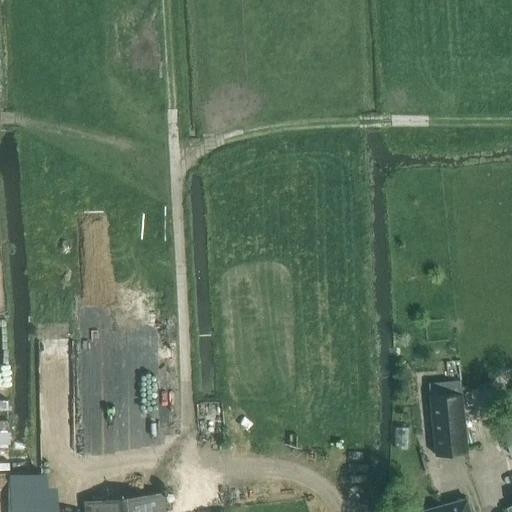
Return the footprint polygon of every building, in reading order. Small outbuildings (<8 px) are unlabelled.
[(110,397),(109,293),(72,294),(74,446),(84,446),(84,452),(120,451),(119,412),(151,411),(150,309),(139,309),(139,301),(120,302),(121,378),(129,378),(129,397),(110,397)] [(409,342),(420,341),(418,321),(407,321),(409,342)] [(69,409),(68,350),(36,350),(38,410),(69,409)] [(429,384),(436,456),(468,453),(461,381),(429,384)] [(167,511),(166,493),(84,502),(85,511),(167,511)] [(470,511),(467,499),(425,511),(470,511)]
